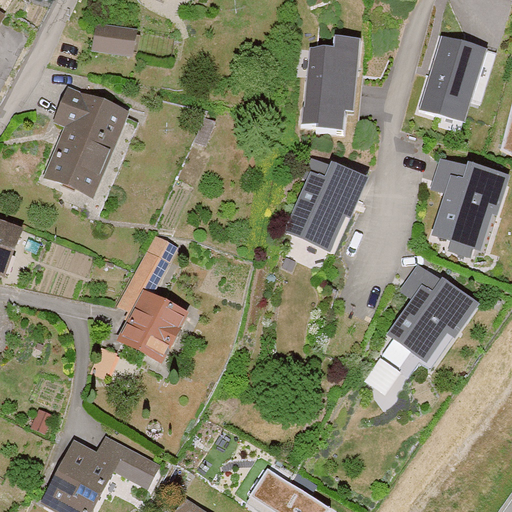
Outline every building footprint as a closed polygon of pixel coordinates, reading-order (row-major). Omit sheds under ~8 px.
[(103,16),(94,51),(135,62),(145,27),(103,16)] [(494,47),(446,33),(422,109),(470,124),(494,47)] [(353,114),(360,39),(335,36),(334,52),(309,49),(302,126),(316,127),(315,133),(344,136),(346,114),(353,114)] [(70,132),(50,175),(101,199),(139,117),(84,92),(76,88),(59,127),(70,132)] [(511,104),(501,150),(511,155),(511,104)] [(511,208),(511,176),(450,154),(438,190),(453,195),(440,232),(496,252),(511,208)] [(378,180),(325,158),(294,233),(348,255),(378,180)] [(0,218),(0,274),(18,282),(38,236),(0,218)] [(188,248),(160,235),(125,305),(142,313),(124,349),(176,374),(207,312),(166,292),(188,248)] [(495,309),(429,264),(409,293),(421,302),(397,337),(450,374),(495,309)] [(381,357),(366,380),(386,394),(402,370),(381,357)] [(174,466),(113,437),(106,452),(82,441),(50,507),(59,511),(106,511),(126,472),(163,490),(174,466)] [(327,511),(329,510),(266,470),(250,495),(277,511),(327,511)] [(206,511),(185,498),(175,511),(206,511)]
